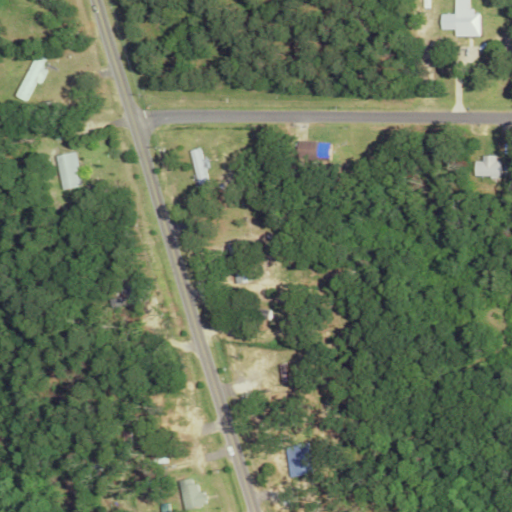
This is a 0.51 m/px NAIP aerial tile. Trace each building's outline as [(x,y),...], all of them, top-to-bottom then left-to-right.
[(477,34),(477,9),(452,10),(452,14),(438,14),(438,28),(453,28),(453,35),(477,34)] [(12,94),(24,100),(33,81),(37,83),(44,70),(38,67),(43,58),(32,53),(12,94)] [(187,150),(195,184),(204,181),(196,147),(187,150)] [(59,189),(78,187),(75,151),(55,154),(59,189)] [(479,160),(472,161),(472,177),(496,176),(496,155),(479,155),(479,160)] [(282,476),(306,471),(300,442),(276,447),(282,476)] [(191,492),(189,477),(174,480),(178,508),(201,505),(198,491),(191,492)]
